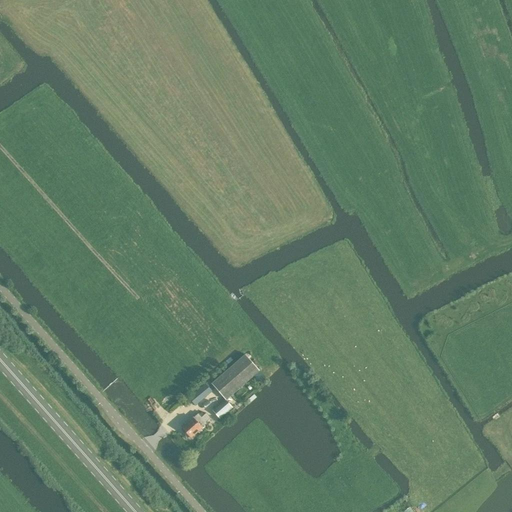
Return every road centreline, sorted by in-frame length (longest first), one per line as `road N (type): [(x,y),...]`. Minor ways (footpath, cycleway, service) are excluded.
road 1 (unclassified): [(0,288),(200,511)]
road 2 (primary): [(135,511),(0,360)]
